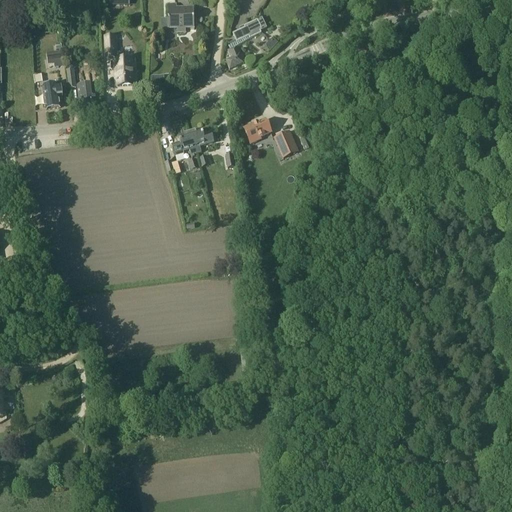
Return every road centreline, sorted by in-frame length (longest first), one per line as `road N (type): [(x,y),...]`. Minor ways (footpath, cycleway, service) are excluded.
road 1 (tertiary): [(213,92),(357,32),(511,7)]
road 2 (residential): [(2,133),(32,231),(79,337),(50,366),(0,370)]
road 3 (tertiary): [(2,133),(112,122),(213,92)]
